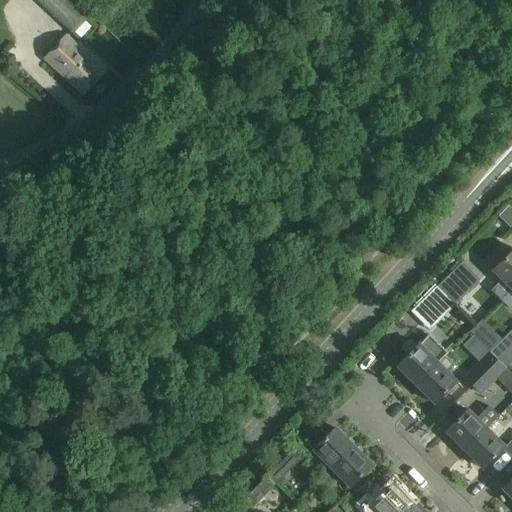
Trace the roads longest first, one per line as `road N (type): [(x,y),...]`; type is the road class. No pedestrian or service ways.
road 1 (tertiary): [(183,511),(511,157)]
road 2 (unclassified): [(198,0),(104,108),(0,163)]
road 3 (residential): [(464,511),(359,410)]
